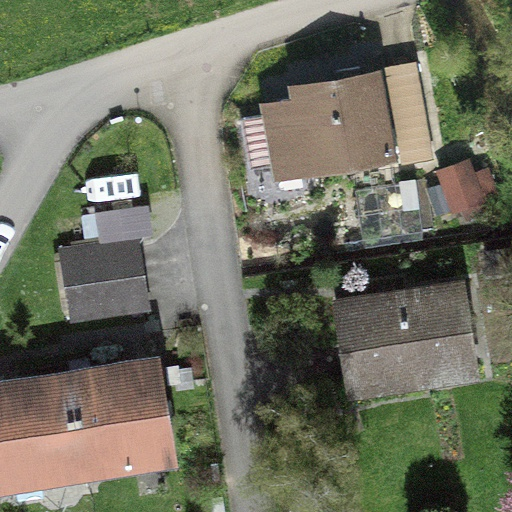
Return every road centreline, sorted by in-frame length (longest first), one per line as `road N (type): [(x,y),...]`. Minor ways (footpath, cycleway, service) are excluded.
road 1 (residential): [(193,49),(255,511)]
road 2 (residential): [(349,0),(193,49)]
road 3 (residential): [(193,49),(62,89)]
road 4 (residential): [(62,89),(0,206)]
